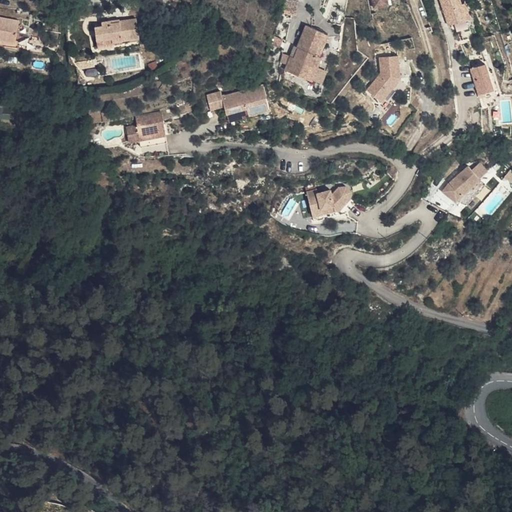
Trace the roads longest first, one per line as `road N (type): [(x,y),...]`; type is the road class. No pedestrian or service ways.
road 1 (residential): [(511,335),(420,310),(352,274),(347,258),(401,251),(431,220),(424,212),(387,229),(372,225),(406,174),(387,152),(187,144)]
road 2 (tertiary): [(0,453),(41,456),(73,470),(127,511)]
